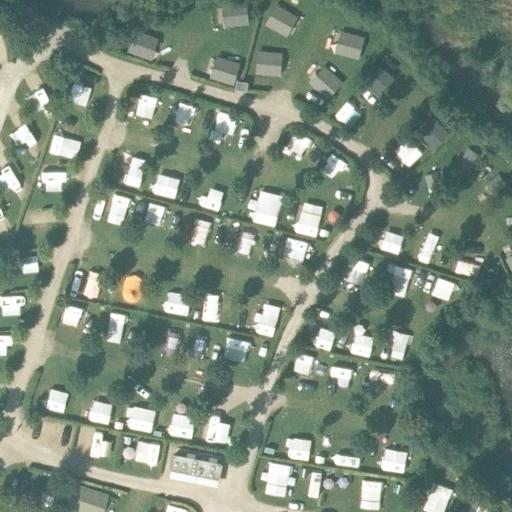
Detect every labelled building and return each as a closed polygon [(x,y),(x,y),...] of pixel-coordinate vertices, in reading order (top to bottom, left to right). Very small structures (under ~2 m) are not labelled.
[(227,25),(252,21),(249,0),(240,0),(223,3),(227,25)] [(277,2),(268,23),(291,33),(301,12),(277,2)] [(137,28),(131,51),(154,57),(161,35),(137,28)] [(336,49),(361,56),(367,35),(343,28),(336,49)] [(259,49),(259,72),(284,73),(285,50),(259,49)] [(212,75),(237,82),(244,61),(219,53),(212,75)] [(311,81),(330,98),(346,80),(327,63),(311,81)] [(382,88),(392,74),(379,65),(369,79),(382,88)] [(66,108),(83,114),(90,96),(73,90),(66,108)] [(134,100),(133,118),(152,119),(153,102),(134,100)] [(440,145),(458,130),(445,115),(427,131),(440,145)] [(49,148),(68,156),(76,137),(58,129),(49,148)] [(387,154),(394,169),(409,163),(402,147),(387,154)] [(146,185),(149,166),(127,163),(124,182),(146,185)] [(0,181),(6,191),(20,182),(12,168),(0,174),(0,181)] [(45,188),(66,188),(65,168),(45,169),(45,188)] [(161,190),(180,195),(185,177),(166,172),(161,190)] [(220,204),(225,180),(212,177),(207,201),(220,204)] [(114,191),(109,210),(127,215),(132,195),(114,191)] [(145,219),(164,222),(167,203),(148,200),(145,219)] [(322,233),(323,209),(302,208),(301,232),(322,233)] [(187,232),(204,237),(210,216),(193,211),(187,232)] [(380,248),(398,253),(406,225),(388,220),(380,248)] [(237,225),(235,243),(252,245),(255,228),(237,225)] [(425,232),(415,258),(431,264),(442,238),(425,232)] [(281,252),(299,257),(305,239),(287,233),(281,252)] [(357,251),(354,269),(372,273),(376,255),(357,251)] [(17,254),(18,274),(38,273),(37,253),(17,254)] [(389,278),(403,283),(409,266),(395,261),(389,278)] [(434,294),(457,298),(460,280),(438,276),(434,294)] [(127,283),(123,299),(142,304),(147,288),(127,283)] [(172,289),(169,309),(191,313),(194,293),(172,289)] [(160,319),(155,337),(172,342),(177,324),(160,319)] [(315,340),(332,346),(338,330),(320,324),(315,340)] [(201,346),(217,350),(221,334),(205,329),(201,346)] [(375,350),(378,331),(362,329),(359,347),(375,350)] [(250,359),(252,338),(228,336),(227,358),(250,359)] [(306,349),(301,366),(317,371),(322,354),(306,349)] [(337,360),(333,377),(351,382),(355,364),(337,360)] [(398,387),(401,370),(387,367),(384,384),(398,387)] [(94,399),(90,416),(109,420),(113,403),(94,399)] [(131,426),(156,429),(158,406),(133,404),(131,426)] [(172,432),(194,437),(198,417),(176,413),(172,432)] [(214,439),(234,444),(239,423),(218,419),(214,439)] [(101,450),(102,431),(81,430),(80,449),(101,450)] [(292,435),(290,454),(312,457),(314,438),(292,435)] [(160,471),(164,450),(142,446),(138,467),(160,471)] [(382,467),(400,471),(404,452),(386,449),(382,467)] [(220,484),(225,460),(177,450),(172,473),(220,484)] [(273,460),(270,480),(296,483),(298,463),(273,460)] [(315,469),(311,493),(320,494),(324,471),(315,469)] [(33,473),(29,492),(46,495),(49,476),(33,473)] [(366,477),(363,506),(382,508),(385,479),(366,477)] [(439,511),(446,511),(455,486),(435,479),(426,507),(439,511)] [(67,506),(84,511),(104,511),(112,492),(77,480),(67,506)] [(464,511),(480,511),(485,501),(471,496),(464,511)]
